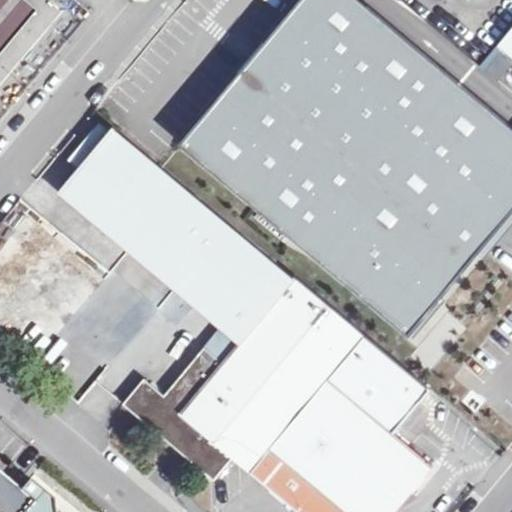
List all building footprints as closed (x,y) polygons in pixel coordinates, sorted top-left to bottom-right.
[(0,0),(0,55),(36,12),(20,0),(0,0)] [(396,27),(362,0),(222,0),(215,10),(302,83),(308,76),(337,99),(279,169),(336,219),(319,239),(456,356),(511,287),(511,125),(399,31),(396,27)] [(511,26),(495,46),(511,59),(511,26)] [(486,68),(500,78),(511,62),(497,52),(486,68)] [(292,281),(111,129),(62,187),(224,323),(243,339),(292,281)] [(243,339),(224,363),(204,347),(164,395),(144,379),(123,404),(183,453),(213,477),(232,454),(301,511),(393,511),(400,505),(434,466),(394,432),(430,389),(295,277),(292,281),(243,339)] [(243,339),(224,323),(204,347),(224,363),(243,339)] [(0,511),(53,511),(52,499),(30,479),(21,490),(0,472),(0,511)]
